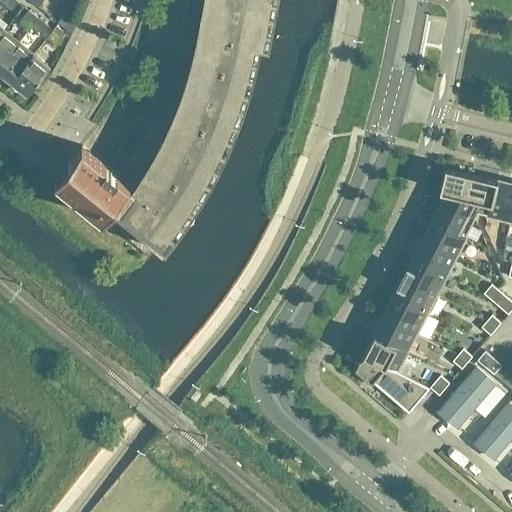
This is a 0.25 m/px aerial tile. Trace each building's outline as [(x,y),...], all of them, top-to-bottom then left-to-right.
[(11,10),(18,1),(15,0),(2,0),(1,2),(11,10)] [(158,245),(164,251),(174,238),(184,224),(193,211),(202,196),(210,183),(218,168),(225,154),(232,139),(238,122),(243,108),(248,93),(253,77),(253,75),(257,61),(260,46),(268,48),(276,0),(202,0),(196,32),(193,47),(189,60),(186,74),(181,87),(177,99),(172,112),(165,126),(160,138),(153,151),(146,162),(139,174),(134,181),(99,152),(95,157),(81,145),(53,180),(101,219),(94,228),(108,239),(115,230),(148,257),(158,245)] [(31,26),(38,18),(28,10),(21,18),(31,26)] [(48,26),(38,18),(31,26),(41,34),(48,26)] [(0,65),(18,42),(3,30),(0,34),(0,65)] [(56,46),(63,37),(53,30),(46,38),(56,46)] [(0,73),(11,82),(33,54),(18,42),(0,65),(0,73)] [(27,94),(49,67),(33,54),(11,82),(27,94)] [(439,191),(446,192),(442,200),(474,217),(475,217),(477,213),(477,212),(480,201),(460,196),(465,174),(443,168),(439,191)] [(486,215),(495,181),(495,179),(479,175),(479,177),(465,174),(460,196),(480,201),(477,212),(477,213),(486,215)] [(507,220),(511,201),(511,183),(496,179),(495,179),(495,181),(486,215),(507,220)] [(469,229),(475,217),(474,217),(442,200),(432,219),(430,218),(430,219),(465,237),(469,229)] [(455,256),(465,237),(430,219),(429,219),(431,220),(422,239),(455,256)] [(445,275),(455,256),(422,239),(412,257),(410,256),(410,257),(445,275)] [(435,294),(445,275),(410,257),(410,258),(412,259),(402,277),(435,294)] [(425,313),(435,294),(402,277),(393,296),(391,295),(390,295),(391,296),(425,313)] [(511,308),(511,301),(497,289),(491,284),(483,293),(507,314),(511,308)] [(415,333),(425,313),(391,296),(390,295),(390,296),(392,297),(382,316),(415,333)] [(500,322),(491,314),(486,320),(495,328),(500,322)] [(405,352),(415,333),(382,316),(373,334),(371,333),(370,334),(372,334),(405,352)] [(495,328),(486,320),(481,327),(490,334),(495,328)] [(396,370),(405,352),(372,334),(370,334),(370,335),(372,336),(363,353),(396,370)] [(472,356),(462,348),(457,354),(467,362),(472,356)] [(493,357),(484,350),(477,359),(485,366),(493,357)] [(429,387),(398,372),(396,370),(363,353),(354,371),(371,385),(373,382),(408,412),(429,387)] [(467,362),(457,354),(452,360),(461,368),(467,362)] [(494,374),(501,365),(501,364),(493,357),(485,366),(494,374)] [(456,432),(496,385),(475,367),(434,414),(456,432)] [(449,382),(440,375),(434,381),(444,389),(449,382)] [(444,389),(434,381),(429,387),(438,395),(444,389)] [(492,463),(511,438),(511,407),(507,404),(472,447),(492,463)]
